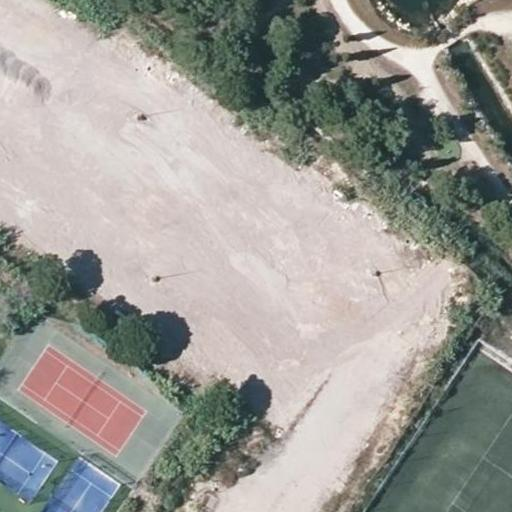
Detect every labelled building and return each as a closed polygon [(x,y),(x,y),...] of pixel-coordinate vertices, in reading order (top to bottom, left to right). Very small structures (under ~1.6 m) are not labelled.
[(65,36),(46,75),(70,87),(100,25),(87,19),(85,23),(37,0),(27,0),(20,14),(65,36)] [(0,62),(2,64),(22,26),(0,14),(0,62)] [(14,63),(37,73),(52,40),(29,30),(14,63)] [(94,99),(92,97),(123,49),(104,36),(59,105),(81,119),(94,99)] [(142,115),(170,63),(140,47),(126,74),(134,78),(121,103),(142,115)] [(13,66),(5,81),(53,104),(60,89),(13,66)] [(155,102),(180,121),(200,95),(175,76),(155,102)] [(152,160),(168,132),(138,115),(131,127),(106,113),(97,129),(152,160)] [(197,113),(168,169),(191,181),(220,125),(197,113)] [(244,134),(233,150),(260,169),(271,153),(244,134)] [(459,144),(447,139),(438,146),(439,159),(450,164),(460,157),(459,144)] [(254,225),(290,173),(273,161),(251,192),(244,186),(253,173),(240,164),(228,181),(217,173),(228,157),(214,148),(190,183),(238,216),(239,215),(254,225)] [(28,154),(0,215),(20,224),(47,162),(28,154)] [(0,201),(2,203),(14,168),(0,162),(0,201)] [(316,201),(330,177),(302,162),(289,186),(316,201)] [(40,202),(63,215),(76,191),(52,179),(40,202)] [(262,221),(273,230),(294,204),(282,195),(262,221)] [(80,229),(92,206),(80,200),(68,223),(80,229)] [(96,221),(112,229),(119,216),(103,207),(96,221)] [(294,238),(306,214),(292,207),(279,231),(294,238)] [(24,213),(14,230),(45,248),(55,232),(24,213)] [(122,287),(90,266),(113,231),(94,219),(62,266),(113,301),(122,287)] [(136,224),(126,251),(179,272),(190,244),(136,224)] [(386,232),(373,254),(406,274),(389,301),(419,319),(449,269),(386,232)] [(306,267),(326,240),(316,233),(302,253),(281,238),(276,245),(306,267)] [(64,262),(71,241),(59,237),(52,258),(64,262)] [(120,247),(104,269),(143,298),(159,276),(120,247)] [(194,251),(179,277),(191,285),(206,259),(194,251)] [(228,296),(207,272),(192,285),(214,309),(228,296)] [(346,293),(377,315),(389,299),(359,276),(346,293)] [(162,330),(181,284),(164,277),(145,323),(162,330)] [(186,293),(160,333),(176,343),(202,303),(186,293)] [(436,334),(457,320),(442,297),(420,312),(436,334)] [(232,367),(262,310),(245,301),(215,358),(232,367)] [(257,396),(271,359),(305,372),(314,348),(288,338),(289,335),(255,323),(231,386),(257,396)] [(439,342),(417,325),(396,351),(418,368),(439,342)] [(195,393),(202,367),(170,360),(164,385),(195,393)] [(335,396),(349,371),(336,363),(321,388),(335,396)] [(298,426),(292,440),(315,451),(322,438),(298,426)] [(254,442),(219,497),(243,511),(278,457),(254,442)] [(354,476),(362,462),(346,453),(338,467),(354,476)] [(292,491),(302,467),(282,458),(257,511),(280,511),(290,490),(292,491)] [(219,461),(210,487),(222,492),(231,465),(219,461)] [(336,478),(331,486),(342,494),(348,486),(336,478)] [(206,491),(197,503),(210,511),(221,511),(226,504),(206,491)]
